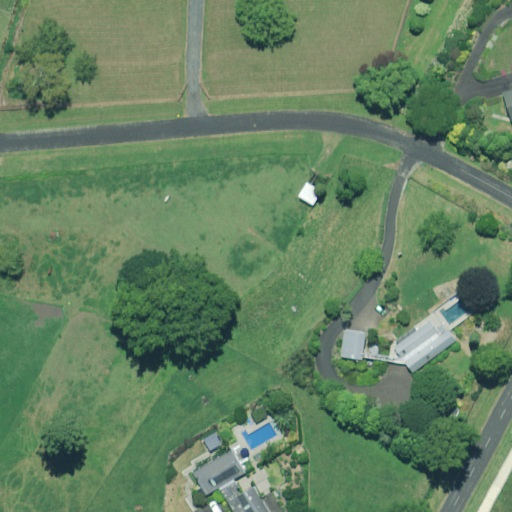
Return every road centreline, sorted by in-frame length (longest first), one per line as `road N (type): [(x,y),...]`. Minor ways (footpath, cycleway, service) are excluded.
road 1 (residential): [(511,196),(387,132),(317,119),(0,142)]
road 2 (unclassified): [(450,511),(511,396)]
